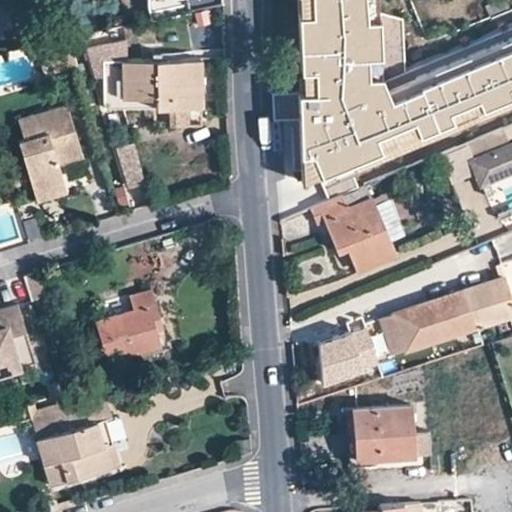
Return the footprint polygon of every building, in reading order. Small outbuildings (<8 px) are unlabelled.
[(294,0),(299,71),(292,71),(293,82),(269,83),(270,108),(294,106),(298,175),(316,167),(325,191),(356,180),(348,156),(381,143),(385,154),(511,102),(511,20),(404,67),(383,76),(379,65),(375,7),(374,0),(370,0),(360,0),(359,0),(294,0)] [(0,3),(0,27),(10,27),(7,2),(0,3)] [(402,14),(375,7),(379,65),(383,76),(404,67),(402,14)] [(76,66),(67,36),(49,39),(58,72),(76,66)] [(58,72),(49,39),(42,40),(52,73),(58,72)] [(197,52),(106,52),(107,99),(168,99),(168,118),(188,118),(188,98),(198,97),(197,52)] [(18,142),(32,188),(61,179),(57,164),(54,156),(78,149),(64,104),(17,118),(24,141),(18,142)] [(131,134),(113,138),(124,179),(141,174),(131,134)] [(511,139),(492,147),(501,169),(511,164),(511,139)] [(501,169),(492,147),(470,157),(479,178),(501,169)] [(78,149),(54,156),(57,164),(80,156),(78,149)] [(61,179),(32,188),(36,200),(65,191),(61,179)] [(113,180),(112,202),(131,202),(132,181),(113,180)] [(394,251),(364,180),(307,204),(313,220),(321,216),(331,239),(341,235),(354,268),(394,251)] [(45,285),(40,269),(23,274),(28,290),(45,285)] [(379,314),(391,349),(511,308),(500,274),(379,314)] [(94,319),(106,357),(140,347),(158,341),(152,324),(159,322),(149,289),(128,295),(131,308),(94,319)] [(39,374),(16,302),(0,307),(0,371),(17,366),(21,380),(39,374)] [(376,359),(363,321),(349,326),(346,319),(329,325),(331,330),(315,335),(318,379),(376,359)] [(331,330),(329,325),(314,330),(315,335),(331,330)] [(158,341),(140,347),(142,354),(159,348),(158,341)] [(411,425),(409,392),(349,395),(353,452),(430,447),(429,424),(411,425)] [(107,415),(102,395),(30,416),(44,463),(38,464),(40,474),(48,472),(51,482),(106,465),(100,444),(107,442),(100,418),(107,415)] [(100,444),(106,465),(119,462),(112,440),(107,442),(100,444)] [(357,509),(357,511),(401,511),(400,499),(377,500),(377,507),(357,509)]
